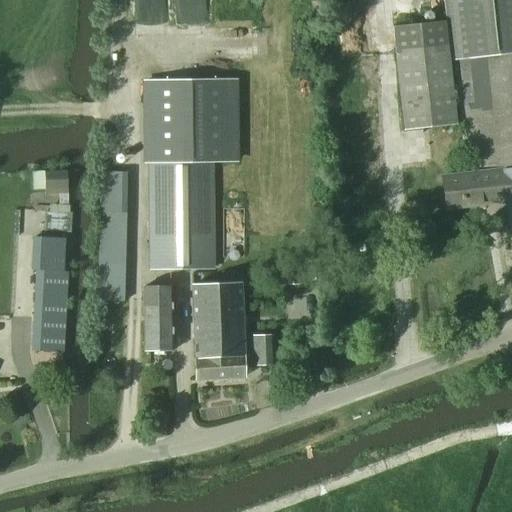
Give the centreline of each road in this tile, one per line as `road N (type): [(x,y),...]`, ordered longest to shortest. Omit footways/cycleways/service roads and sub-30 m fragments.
road 1 (tertiary): [(0,488),(263,425),(511,337)]
road 2 (track): [(272,511),(448,440),(511,428)]
